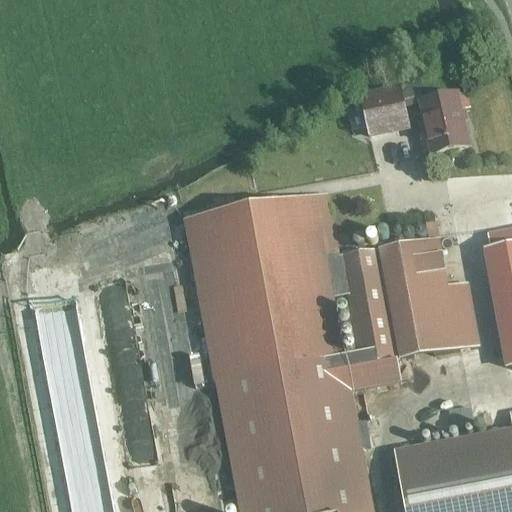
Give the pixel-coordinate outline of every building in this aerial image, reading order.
[(474,152),(462,98),(421,107),(433,161),(474,152)] [(400,134),(392,104),(365,110),(373,141),(400,134)] [(373,511),(353,396),(346,361),(335,302),(346,300),(338,262),(341,261),(330,198),(187,224),(239,511),(373,511)] [(400,364),(460,353),(480,349),(469,286),(448,290),(440,244),(380,254),(400,364)] [(506,266),(498,268),(511,345),(511,248),(503,250),(506,266)] [(400,364),(380,254),(341,261),(338,262),(346,300),(356,359),(358,371),(398,364),(400,364)] [(356,359),(346,361),(353,396),(402,387),(398,364),(358,371),(356,359)] [(511,417),(511,437),(397,458),(406,511),(511,511),(511,416),(511,417)] [(171,487),(169,440),(148,441),(150,488),(171,487)]
